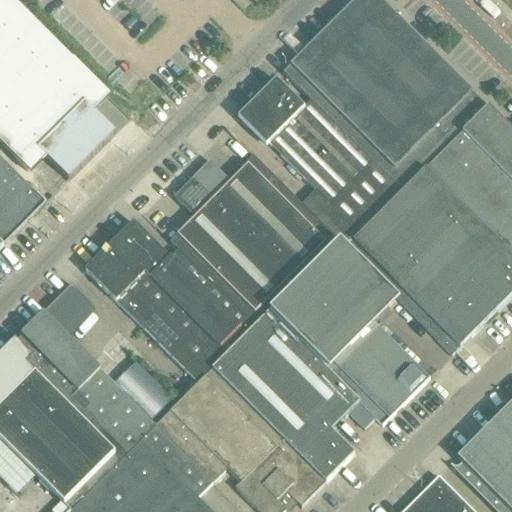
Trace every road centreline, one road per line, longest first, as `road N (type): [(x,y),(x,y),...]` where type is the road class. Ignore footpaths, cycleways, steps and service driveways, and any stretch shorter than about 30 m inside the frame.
road 1 (unclassified): [(0,305),(304,0)]
road 2 (unclassified): [(356,511),(511,356)]
